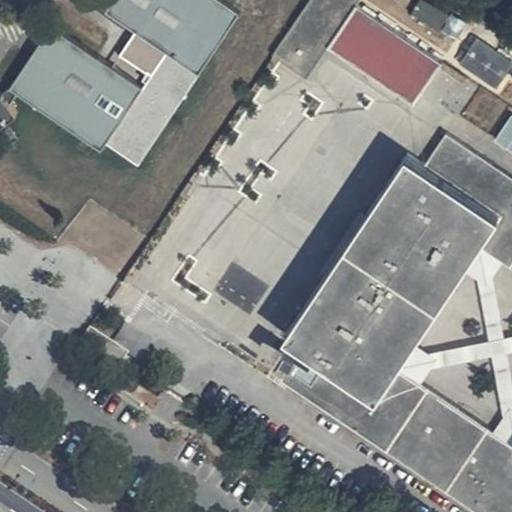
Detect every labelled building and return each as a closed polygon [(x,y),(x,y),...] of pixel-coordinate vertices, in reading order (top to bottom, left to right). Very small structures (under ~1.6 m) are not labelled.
[(265,9),(252,0),(136,0),(132,7),(162,26),(144,52),(176,72),(167,86),(136,64),(74,23),(32,85),(125,147),(129,142),(161,162),(265,9)] [(443,62),(353,5),(327,49),(417,104),(443,62)] [(511,52),(479,32),(461,60),(499,84),(511,64),(511,52)] [(176,72),(144,52),(136,64),(167,86),(176,72)] [(40,93),(31,88),(6,117),(23,135),(44,113),(36,105),(40,93)] [(511,113),(498,135),(511,144),(511,113)] [(511,511),(511,172),(443,127),(420,162),(405,153),(283,338),(298,348),(278,379),(480,511),(511,511)] [(149,351),(112,326),(100,344),(137,369),(149,351)]
